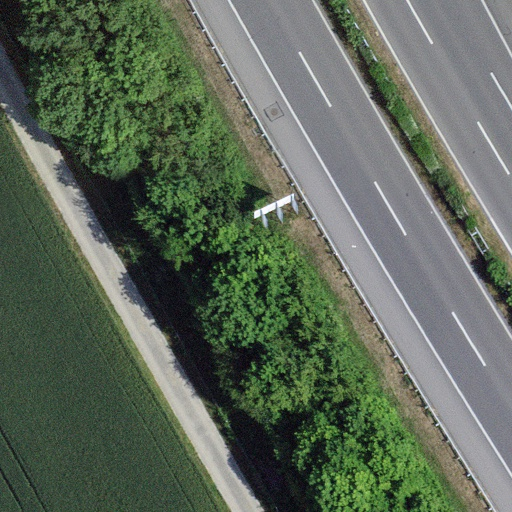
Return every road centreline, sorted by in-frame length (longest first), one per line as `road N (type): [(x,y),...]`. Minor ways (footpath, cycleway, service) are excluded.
road 1 (track): [(0,67),(249,511)]
road 2 (motorway): [(270,0),(511,408)]
road 3 (motorway): [(511,179),(407,0)]
